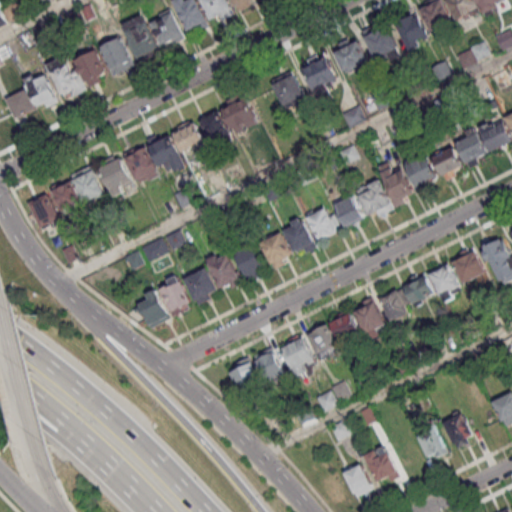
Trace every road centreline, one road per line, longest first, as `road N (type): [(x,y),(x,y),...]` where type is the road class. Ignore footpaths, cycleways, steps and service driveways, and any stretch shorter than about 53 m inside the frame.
road 1 (residential): [(511,192),(161,367)]
road 2 (residential): [(0,172),(348,0)]
road 3 (secondary): [(312,511),(161,367),(83,314)]
road 4 (motorway): [(204,511),(115,421),(0,330)]
road 5 (motorway): [(262,511),(83,314)]
road 6 (motorway): [(0,372),(105,460),(151,511)]
road 7 (motorway): [(0,396),(150,511)]
road 8 (secondary): [(0,325),(36,475)]
road 9 (secondary): [(83,314),(0,203)]
